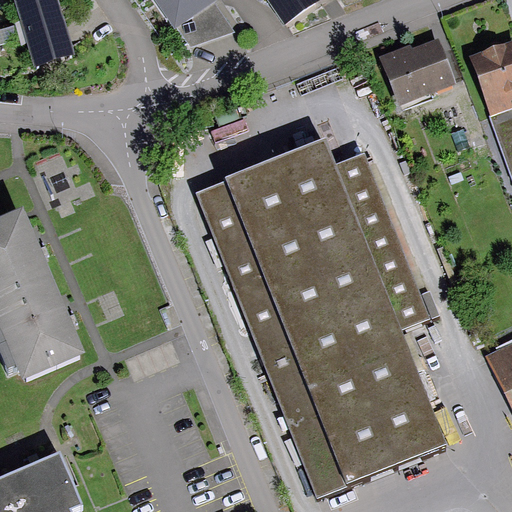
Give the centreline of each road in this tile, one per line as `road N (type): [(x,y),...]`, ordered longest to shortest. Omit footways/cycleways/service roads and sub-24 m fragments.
road 1 (residential): [(122,109),(131,174),(272,511)]
road 2 (unclassified): [(151,104),(433,0)]
road 3 (unclassified): [(0,111),(122,109)]
